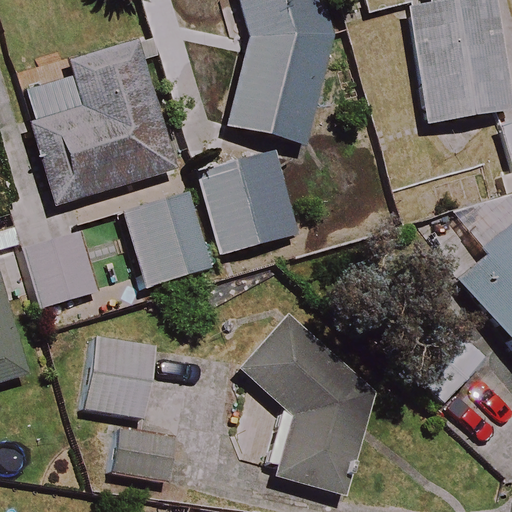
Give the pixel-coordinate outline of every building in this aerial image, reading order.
[(319,0),(230,0),(208,132),(295,147),(319,0)] [(503,117),(483,0),(414,0),(417,14),(394,18),(414,132),(503,117)] [(164,176),(124,44),(57,64),(63,82),(11,98),(45,211),(164,176)] [(511,196),(511,125),(488,132),(506,198),(511,196)] [(188,176),(200,233),(170,240),(178,278),(219,269),(216,254),(283,240),(265,159),(188,176)] [(511,235),(506,228),(441,277),(511,370),(511,235)] [(88,297),(71,239),(13,255),(30,314),(88,297)] [(473,364),(423,317),(381,363),(393,374),(431,410),(473,364)] [(334,504),(368,400),(279,326),(235,377),(285,422),(267,485),(334,504)] [(0,330),(0,386),(15,382),(0,330)] [(132,423),(140,353),(83,346),(74,416),(132,423)] [(163,441),(112,436),(108,482),(159,486),(163,441)]
